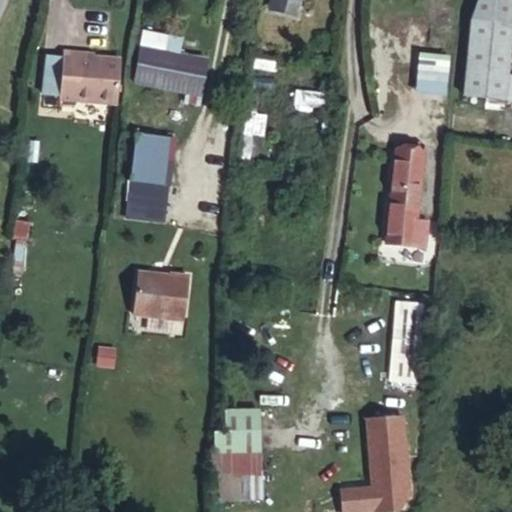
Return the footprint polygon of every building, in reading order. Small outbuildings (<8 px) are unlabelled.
[(141,0),(141,4),(209,13),(210,0),(141,0)] [(511,0),(478,0),(471,21),(464,96),(504,100),(511,28),(511,0)] [(123,97),(129,52),(102,49),(102,47),(72,43),(66,90),(123,97)] [(183,58),(146,55),(140,121),(176,125),(183,58)] [(421,55),(417,92),(442,95),(446,57),(421,55)] [(397,142),(396,152),(423,155),(424,145),(397,142)] [(396,152),(386,243),(425,247),(427,222),(416,221),(423,155),(396,152)] [(196,238),(201,193),(183,192),(183,193),(151,190),(146,233),(196,238)] [(136,318),(188,321),(191,272),(138,270),(136,318)] [(396,302),(389,381),(418,384),(424,304),(396,302)] [(215,432),(213,501),(261,502),(264,409),(228,408),(228,432),(215,432)] [(367,420),(372,488),(341,490),(342,511),(380,511),(397,510),(408,494),(402,418),(367,420)]
